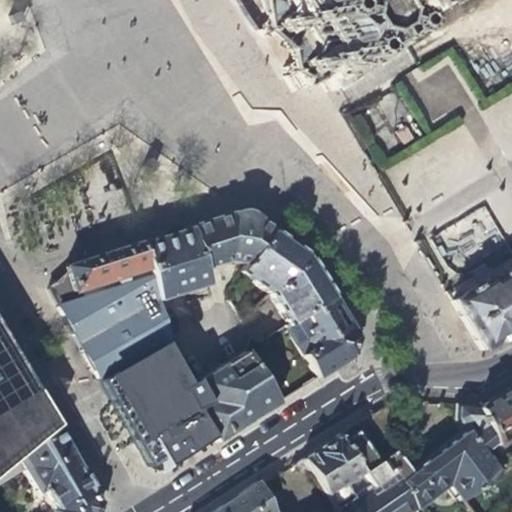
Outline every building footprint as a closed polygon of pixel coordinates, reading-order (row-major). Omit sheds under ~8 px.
[(233,0),(235,2),(291,93),(297,89),(303,97),(315,90),(307,77),(335,60),(344,73),(357,64),(349,51),(350,51),(346,43),(367,30),(376,45),(387,37),(389,36),(380,22),(397,12),(406,25),(409,24),(419,18),(411,4),(416,0),(432,0),(437,7),(448,0),(233,0)] [(419,18),(437,7),(432,0),(416,0),(411,4),(419,18)] [(448,0),(454,10),(469,0),(448,0)] [(389,36),(387,37),(392,47),(414,33),(409,24),(406,25),(397,12),(380,22),(389,36)] [(223,262),(244,264),(269,229),(251,216),(228,214),(214,219),(185,228),(199,270),(223,262)] [(204,286),(199,270),(185,228),(156,237),(135,244),(154,301),(204,286)] [(238,273),(267,295),(305,254),(281,238),(269,229),(244,264),(238,273)] [(46,288),(56,306),(55,307),(91,379),(96,380),(159,344),(166,340),(154,301),(135,244),(99,255),(61,268),(65,278),(46,288)] [(288,326),(306,315),(332,300),(317,275),(305,254),(267,295),(288,326)] [(511,265),(488,280),(486,278),(448,302),(478,351),(511,331),(511,265)] [(353,335),(332,300),(306,315),(313,327),(308,331),(311,336),(306,338),(307,343),(296,349),(315,378),(339,363),(349,356),(353,335)] [(0,469),(52,425),(33,393),(0,339),(0,469)] [(159,344),(96,380),(103,391),(136,448),(140,455),(152,448),(166,473),(211,444),(191,412),(203,404),(191,383),(184,386),(166,356),(159,344)] [(276,402),(243,351),(191,383),(203,404),(191,412),(211,444),(227,433),(276,402)] [(511,435),(511,385),(477,407),(495,444),(495,445),(511,435)] [(407,429),(391,401),(366,417),(382,444),(407,429)] [(434,453),(399,476),(415,504),(448,482),(461,502),(499,476),(482,452),(495,444),(477,407),(454,405),(451,426),(452,429),(456,438),(434,453)] [(82,478),(52,425),(0,469),(0,482),(21,468),(33,488),(40,488),(51,508),(49,511),(92,511),(96,503),(82,478)] [(416,511),(415,504),(399,476),(387,455),(377,461),(372,463),(351,427),(335,436),(356,472),(363,485),(346,497),(330,508),(332,511),(416,511)] [(337,484),(356,472),(335,436),(310,452),(299,458),(330,508),(346,497),(337,484)] [(278,511),(259,483),(219,508),(212,511),(278,511)]
